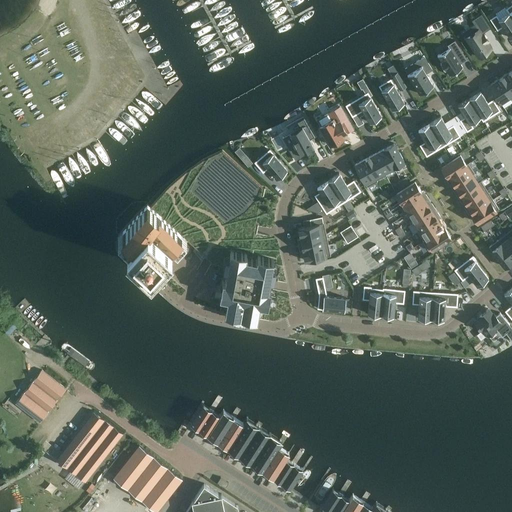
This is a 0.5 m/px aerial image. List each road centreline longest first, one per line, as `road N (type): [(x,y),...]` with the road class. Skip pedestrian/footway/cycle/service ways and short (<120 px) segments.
road 1 (residential): [(282,231),(284,199),(319,166),(511,55)]
road 2 (residential): [(292,511),(214,461),(173,458),(77,389)]
road 3 (residential): [(511,277),(445,328),(306,311)]
road 4 (residential): [(181,301),(276,327),(306,311)]
